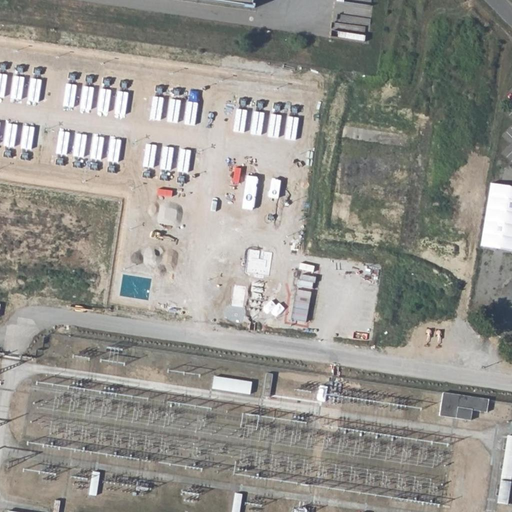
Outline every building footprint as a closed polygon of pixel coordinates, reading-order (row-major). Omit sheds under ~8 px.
[(190,0),(247,10),(248,0),(190,0)] [(258,177),(246,176),(242,209),(253,210),(258,177)] [(281,180),(271,178),(268,197),(278,198),(281,180)] [(272,374),(265,373),(261,396),(268,397),(272,374)] [(250,382),(212,376),(211,388),(248,394),(250,382)] [(491,401),(445,394),(444,399),(490,407),(491,401)] [(442,415),(473,420),(474,411),(489,413),(490,407),(444,399),(442,415)] [(503,475),(511,476),(511,436),(509,436),(503,475)] [(99,472),(90,470),(86,495),(95,497),(99,472)] [(499,503),(509,505),(511,485),(511,481),(502,481),(499,503)] [(238,511),(241,494),(233,492),(230,511),(238,511)] [(58,511),(60,501),(53,499),(50,511),(58,511)]
